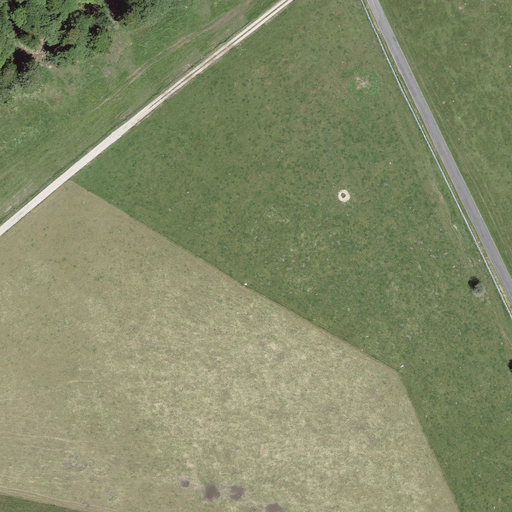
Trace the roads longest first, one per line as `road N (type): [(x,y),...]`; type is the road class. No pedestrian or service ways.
road 1 (track): [(286,0),(0,231)]
road 2 (unclassified): [(371,0),(511,294)]
